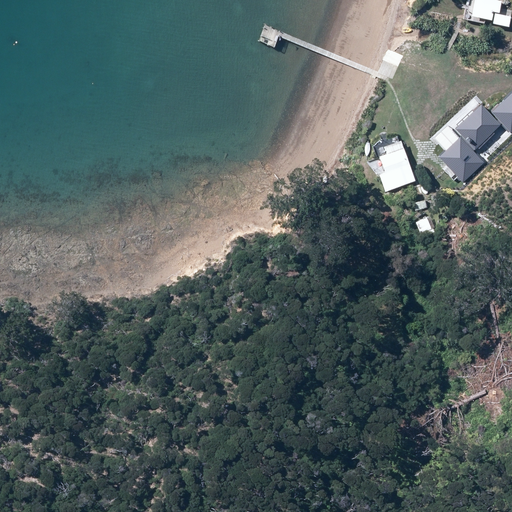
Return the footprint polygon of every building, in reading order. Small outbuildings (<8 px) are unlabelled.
[(476,0),(473,18),(499,23),(501,14),(493,13),(495,1),(490,0),(476,0)] [(424,136),(430,142),(428,145),(447,166),(440,173),(450,183),(482,152),(472,142),(463,151),(443,130),(440,133),(434,126),(424,136)] [(416,179),(401,137),(384,143),(387,152),(379,155),(385,170),(379,172),(385,190),(416,179)] [(424,200),(413,204),(415,211),(426,208),(424,200)] [(425,218),(415,223),(420,233),(430,229),(425,218)]
